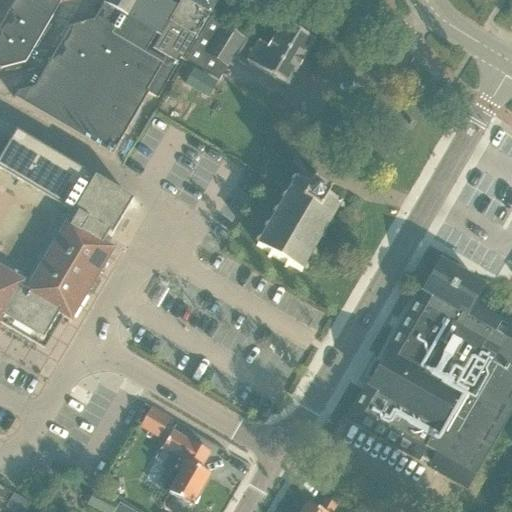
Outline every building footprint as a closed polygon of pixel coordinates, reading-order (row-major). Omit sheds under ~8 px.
[(25,63),(62,0),(16,0),(0,27),(0,69),(1,70),(25,63)] [(181,0),(106,0),(94,22),(70,27),(34,88),(18,92),(14,98),(112,155),(148,94),(157,99),(175,68),(151,53),(181,0)] [(218,0),(181,0),(151,53),(175,68),(178,64),(181,60),(184,61),(211,15),(210,15),(218,0)] [(244,40),(224,27),(210,18),(185,61),(219,81),(228,66),(233,59),(244,40)] [(247,63),(288,87),(314,42),(283,23),(269,48),(247,35),(244,40),(233,59),(245,66),(247,63)] [(217,83),(194,69),(186,83),(208,97),(217,83)] [(133,202),(109,188),(0,123),(0,321),(2,319),(37,340),(45,337),(58,316),(70,323),(112,253),(102,247),(108,237),(111,238),(133,202)] [(320,186),(317,184),(316,185),(313,183),(311,187),(308,185),(308,186),(299,181),(299,180),(297,179),(296,180),(293,178),(291,180),(294,182),(289,191),(286,195),(283,194),(282,197),(285,199),(278,210),(275,209),(273,211),(276,213),(269,225),(266,223),(264,226),(267,228),(260,240),(257,239),(256,241),(259,243),(257,246),(270,254),(268,257),(271,259),(273,255),(287,264),(285,267),(287,268),(289,265),(302,273),(304,269),(307,271),(308,268),(306,266),(312,255),(315,256),(317,254),(314,252),(321,240),(324,241),(326,239),(323,237),(330,225),(333,227),(335,224),(331,222),(339,208),(342,210),(344,208),(340,206),(341,205),(339,203),(339,204),(330,199),(331,198),(328,197),(330,193),(326,191),(327,190),(325,189),(324,190),(319,187),(320,186)] [(498,326),(500,322),(473,306),(483,289),(441,265),(425,292),(423,291),(375,374),(348,421),(419,461),(420,460),(432,467),(431,469),(467,490),(511,411),(511,328),(510,332),(498,326)] [(163,432),(170,419),(152,409),(144,422),(163,432)] [(210,453),(192,442),(191,443),(172,432),(162,449),(163,449),(157,459),(168,466),(157,486),(191,506),(209,475),(199,470),(210,453)] [(40,484),(45,474),(33,468),(28,477),(40,484)] [(0,500),(4,503),(10,492),(0,486),(0,500)] [(100,511),(115,511),(120,503),(95,492),(88,506),(100,511)] [(304,511),(333,511),(337,506),(326,500),(319,511),(308,505),(304,511)]
